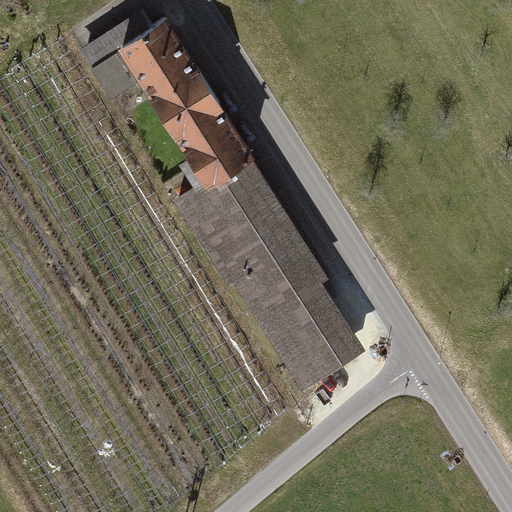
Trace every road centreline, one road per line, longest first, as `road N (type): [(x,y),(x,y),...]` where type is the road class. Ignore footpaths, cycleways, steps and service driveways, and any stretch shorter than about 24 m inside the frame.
road 1 (tertiary): [(419,361),(191,0)]
road 2 (unclassified): [(419,361),(236,511)]
road 3 (tertiary): [(511,500),(419,361)]
